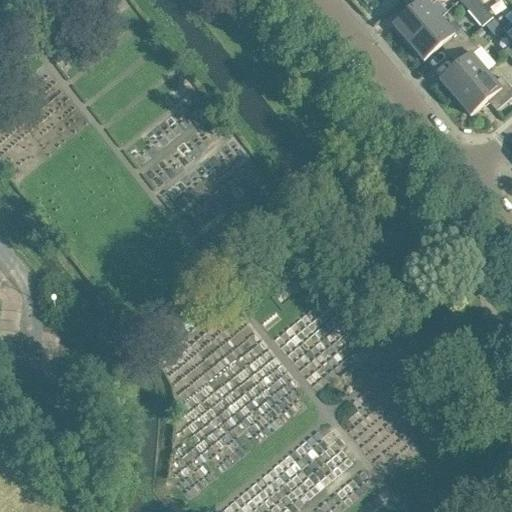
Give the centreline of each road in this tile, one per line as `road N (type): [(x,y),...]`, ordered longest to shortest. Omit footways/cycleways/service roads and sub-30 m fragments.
road 1 (unclassified): [(467,177),(324,0)]
road 2 (residential): [(0,257),(32,300),(27,382)]
